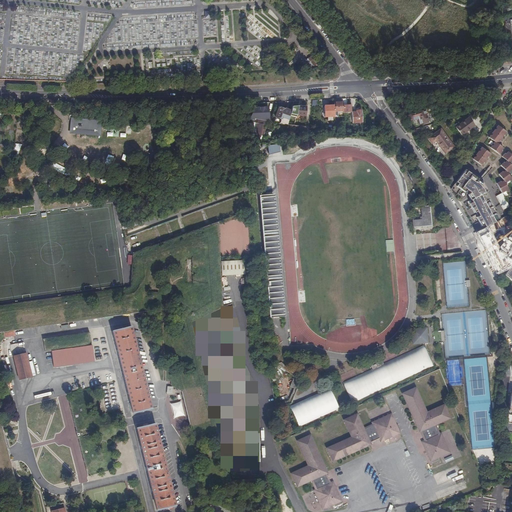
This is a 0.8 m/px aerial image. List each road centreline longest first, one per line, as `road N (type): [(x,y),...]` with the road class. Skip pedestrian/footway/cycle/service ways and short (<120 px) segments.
road 1 (tertiary): [(359,86),(75,97),(0,92)]
road 2 (unclassified): [(359,86),(431,176),(511,336)]
road 3 (tertiary): [(511,77),(359,86)]
